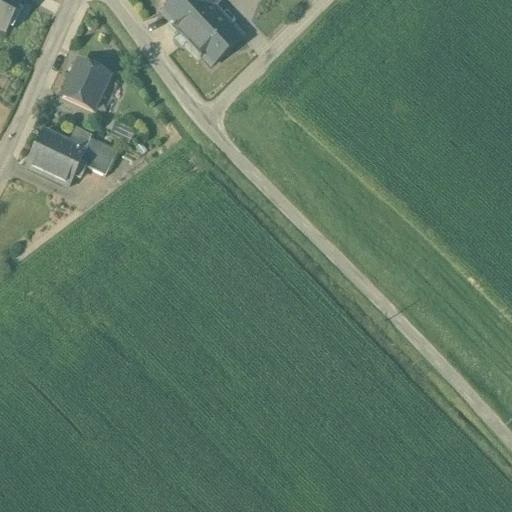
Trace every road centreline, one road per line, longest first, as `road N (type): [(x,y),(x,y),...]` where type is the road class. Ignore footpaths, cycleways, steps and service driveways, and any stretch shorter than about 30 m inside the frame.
road 1 (residential): [(119,0),(206,114),(511,431)]
road 2 (residential): [(0,170),(79,0)]
